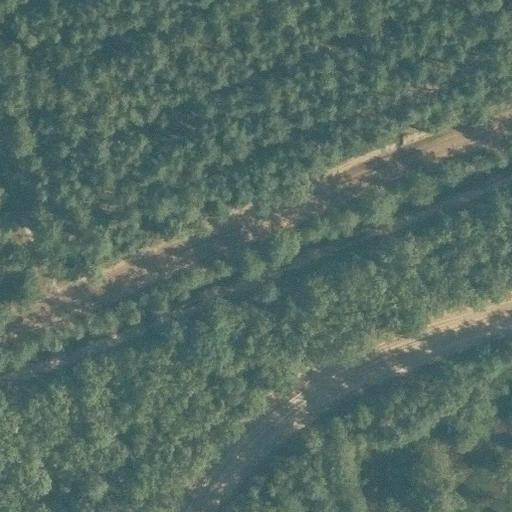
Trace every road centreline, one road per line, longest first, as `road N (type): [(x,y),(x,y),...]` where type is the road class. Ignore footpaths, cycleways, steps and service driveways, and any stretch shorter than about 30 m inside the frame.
road 1 (track): [(0,327),(511,110)]
road 2 (track): [(186,511),(207,464),(311,394),(511,327)]
